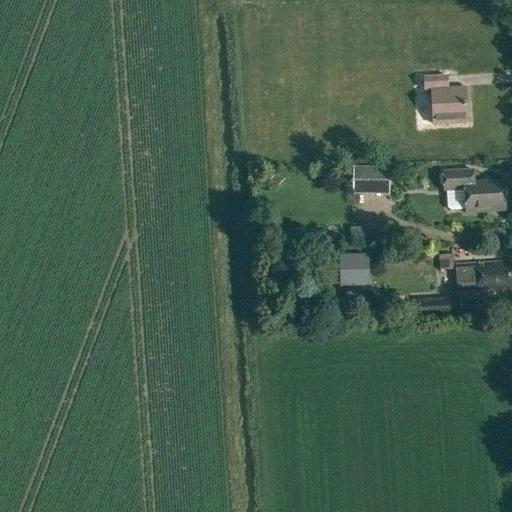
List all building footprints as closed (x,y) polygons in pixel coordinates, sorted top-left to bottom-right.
[(447,77),(423,78),(424,91),(431,90),(432,125),(467,123),(465,88),(448,89),(447,77)] [(351,196),(388,197),(388,169),(352,168),(351,196)] [(502,182),(472,184),(471,171),(443,173),(444,191),(464,190),(465,214),(504,211),(502,182)] [(350,228),(351,241),(359,241),(359,228),(350,228)] [(453,256),(439,256),(439,271),(453,270),(453,256)] [(339,290),(368,289),(368,257),(338,257),(339,290)] [(509,263),(455,266),(457,292),(510,289),(509,263)] [(459,300),(413,302),(414,320),(459,318),(459,300)]
